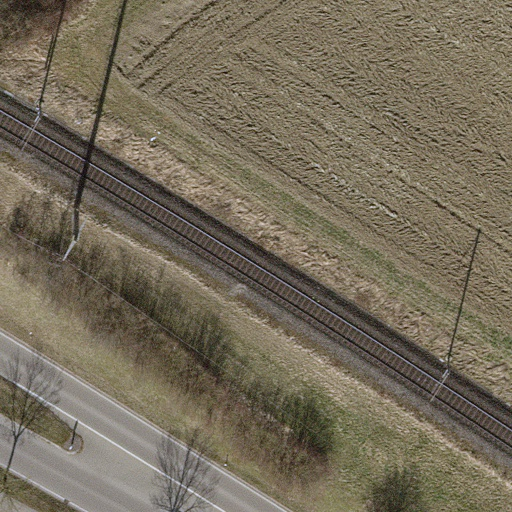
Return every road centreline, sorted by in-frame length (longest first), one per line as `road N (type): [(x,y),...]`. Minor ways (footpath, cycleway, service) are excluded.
road 1 (secondary): [(134,480),(37,375),(0,353)]
road 2 (secondary): [(0,440),(134,480)]
